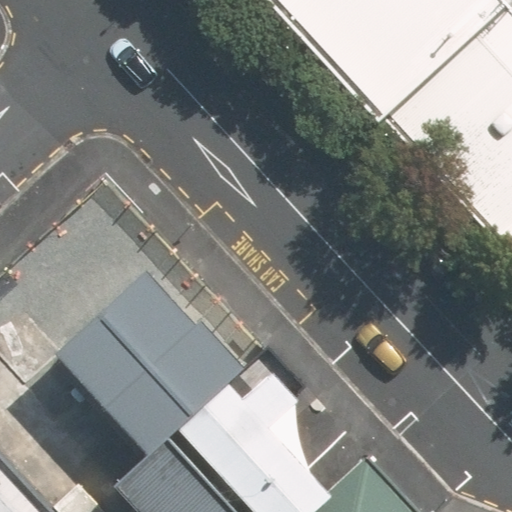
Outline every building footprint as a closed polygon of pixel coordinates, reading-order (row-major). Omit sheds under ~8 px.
[(511,0),(280,0),(511,249),(511,0)] [(224,383),(241,367),(147,267),(56,352),(146,447),(109,482),(136,511),(235,511),(166,437),(175,429),(224,383)] [(293,397),(267,369),(238,398),(224,383),(175,429),(255,511),(305,511),(329,490),(265,424),(293,397)] [(411,511),(363,460),(329,490),(305,511),(411,511)] [(0,511),(42,511),(0,466),(0,511)]
